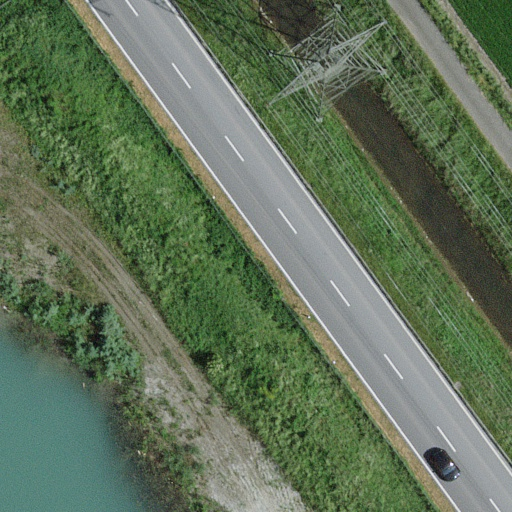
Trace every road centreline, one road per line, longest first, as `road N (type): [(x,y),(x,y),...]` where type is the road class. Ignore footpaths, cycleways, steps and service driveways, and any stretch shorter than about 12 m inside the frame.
road 1 (tertiary): [(123,0),(494,511)]
road 2 (track): [(511,147),(404,0)]
